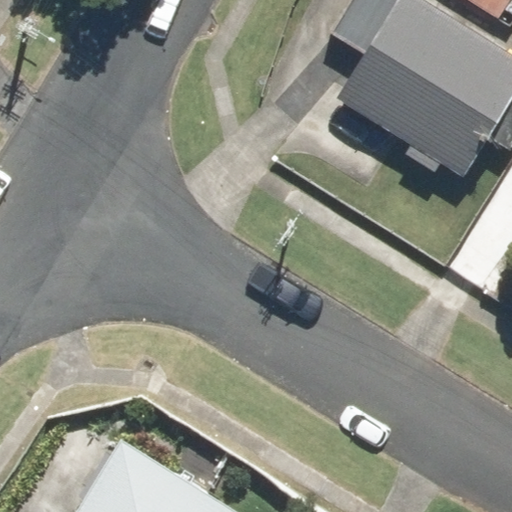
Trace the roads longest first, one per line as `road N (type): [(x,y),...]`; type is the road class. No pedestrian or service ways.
road 1 (residential): [(54,169),(511,460)]
road 2 (residential): [(151,0),(54,169)]
